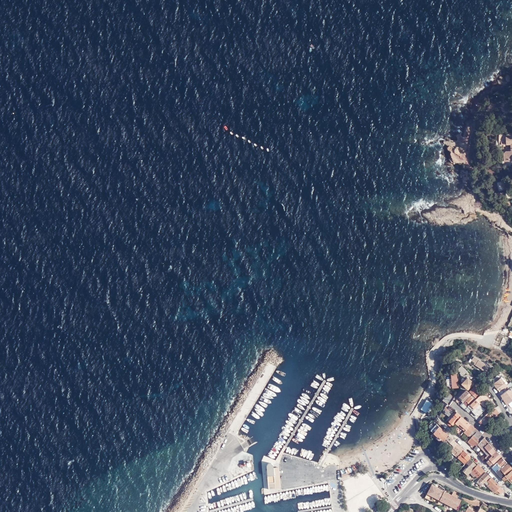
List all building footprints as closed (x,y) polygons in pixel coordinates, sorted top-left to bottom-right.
[(486,365),(477,359),(475,362),(474,364),(485,371),(486,369),(484,368),(486,365)] [(458,369),(461,376),(466,371),(461,366),(458,369)] [(456,379),(456,371),(450,371),(451,379),(446,379),(446,386),(450,388),(458,388),(457,379),(456,379)] [(494,387),(498,392),(507,386),(501,379),(503,377),(501,374),(494,378),(496,380),(492,384),(494,387)] [(473,383),(472,382),(468,378),(462,384),(467,389),(473,383)] [(476,399),(481,394),(477,390),(480,387),(476,383),(473,385),(474,387),(469,391),(476,399)] [(511,389),(510,387),(503,392),(510,402),(511,400),(511,393),(511,389)] [(466,390),(459,397),(464,401),(471,395),(466,391),(466,390)] [(443,397),(444,397),(442,400),(446,404),(452,396),(447,392),(443,397)] [(489,401),(482,393),(481,394),(476,399),(475,400),(480,404),(483,407),(484,406),(485,406),(488,403),(487,403),(489,401)] [(464,403),(467,407),(475,399),(471,395),(464,403)] [(429,403),(432,405),(431,403),(427,400),(421,409),(425,412),(428,412),(425,410),(424,406),(426,404),(429,403)] [(468,407),(472,411),(479,404),(480,404),(475,400),(468,407)] [(435,404),(432,405),(429,403),(426,404),(424,406),(425,410),(428,412),(429,416),(435,406),(435,404)] [(479,404),(472,411),(477,416),(484,410),(479,404)] [(499,413),(496,407),(494,408),(489,410),(487,411),(488,412),(493,416),(499,413)] [(448,421),(452,424),(455,422),(460,416),(456,412),(448,421)] [(485,424),(488,421),(487,421),(491,416),(488,414),(484,418),(483,417),(481,419),(485,424)] [(455,422),(464,431),(470,424),(460,416),(455,422)] [(443,441),(448,436),(436,424),(431,430),(437,436),(443,441)] [(463,431),(467,435),(468,435),(474,428),(470,424),(464,431),(463,431)] [(470,437),(476,430),(474,428),(468,435),(470,437)] [(481,435),(477,431),(468,441),(473,446),(474,444),(475,445),(479,441),(478,440),(481,435)] [(456,444),(448,436),(443,441),(442,442),(450,450),(456,444)] [(477,444),(482,449),(487,444),(483,438),(477,444)] [(463,451),(456,444),(450,450),(447,454),(453,460),(455,458),(453,456),(455,455),(457,457),(463,451)] [(485,456),(488,459),(495,452),(487,444),(482,449),(484,452),(487,449),(490,452),(485,456)] [(470,457),(463,451),(457,457),(464,464),(465,462),(469,458),(470,457)] [(488,459),(485,461),(490,466),(500,456),(496,451),(495,452),(488,459)] [(476,465),(469,458),(465,462),(468,465),(465,468),(469,472),(476,465)] [(502,458),(493,466),(497,470),(498,471),(506,463),(502,458)] [(274,482),(273,468),(273,466),(272,465),(272,464),(271,463),(270,463),(269,463),(268,463),(267,464),(266,465),(266,466),(267,483),(274,482)] [(506,463),(498,471),(496,472),(504,480),(511,473),(511,469),(506,463)] [(484,471),(477,464),(476,465),(469,472),(469,473),(473,477),(474,475),(477,478),(484,471)] [(280,487),(278,467),(273,468),(274,482),(267,483),(267,488),(280,487)] [(386,479),(397,467),(383,473),(386,479)] [(496,471),(495,472),(503,481),(504,480),(496,472),(496,471)] [(484,482),(489,477),(485,473),(478,480),(482,484),(484,482)] [(491,490),(497,484),(490,478),(487,481),(489,483),(487,485),(491,490)] [(459,493),(453,490),(451,494),(431,484),(427,492),(431,494),(439,499),(456,508),(460,499),(457,497),(459,493)] [(501,494),(504,491),(497,484),(491,490),(494,492),(496,490),(498,491),(501,494)] [(439,499),(431,494),(428,499),(437,504),(439,499)] [(465,496),(464,499),(478,505),(479,501),(465,496)]
